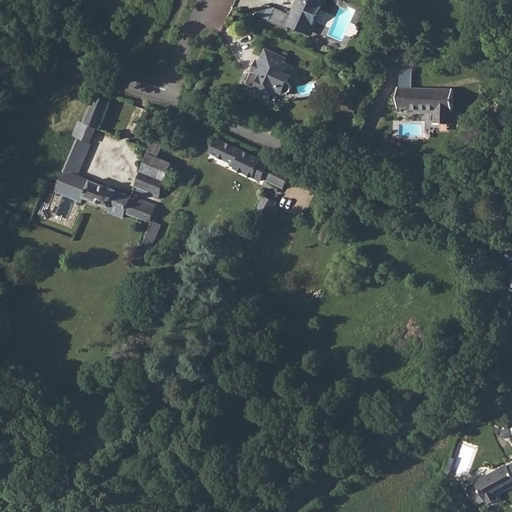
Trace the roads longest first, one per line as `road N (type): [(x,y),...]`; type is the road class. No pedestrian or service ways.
road 1 (residential): [(511,254),(162,96)]
road 2 (tertiary): [(281,511),(410,423),(511,294)]
road 3 (residential): [(162,96),(0,61)]
